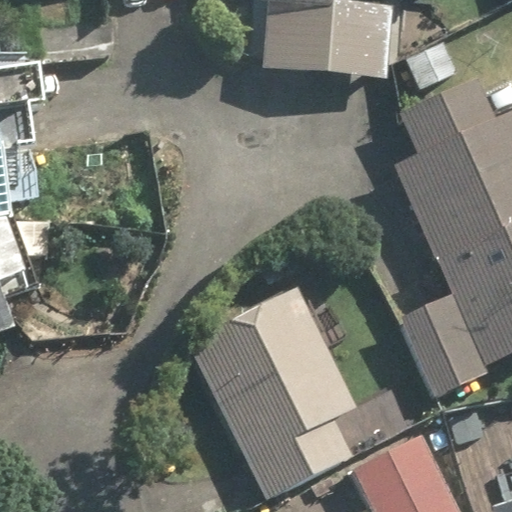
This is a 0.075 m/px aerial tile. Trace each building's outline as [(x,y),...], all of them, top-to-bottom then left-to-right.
[(258,0),(254,79),(382,86),(386,15),(320,11),(320,0),(258,0)] [(0,285),(10,281),(4,267),(44,261),(38,223),(2,229),(0,213),(0,156),(25,152),(19,116),(29,114),(20,57),(0,60),(0,285)] [(511,362),(511,128),(510,124),(482,137),(462,93),(390,126),(409,168),(383,180),(439,305),(397,324),(433,404),(478,384),(475,379),(511,362)] [(312,286),(182,347),(260,511),(348,469),(330,431),(349,421),(317,354),(340,343),(312,286)] [(444,511),(414,445),(343,477),(359,511),(444,511)]
